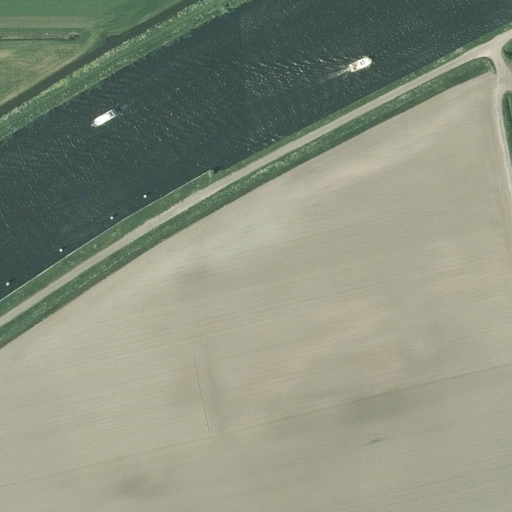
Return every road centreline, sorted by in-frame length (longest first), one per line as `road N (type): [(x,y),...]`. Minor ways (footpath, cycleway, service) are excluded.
road 1 (unclassified): [(511,34),(220,185),(0,320)]
road 2 (track): [(489,46),(502,75),(496,101),(511,185)]
